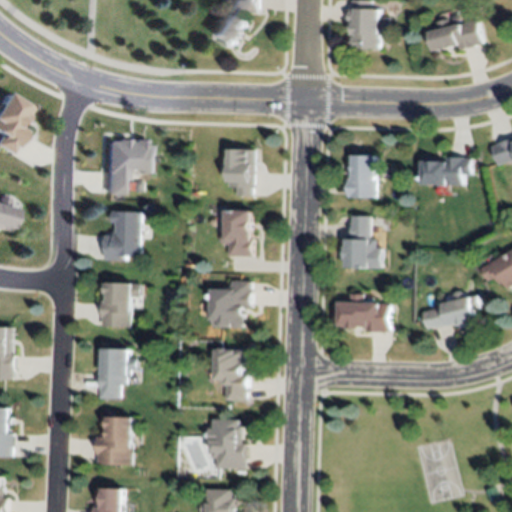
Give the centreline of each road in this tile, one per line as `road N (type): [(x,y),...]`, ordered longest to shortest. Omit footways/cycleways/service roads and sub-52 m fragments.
road 1 (residential): [(0,29),(81,86),(122,94),(396,109),(477,100),(511,86)]
road 2 (residential): [(295,511),(310,0)]
road 3 (residential): [(81,86),(64,147),(52,511)]
road 4 (residential): [(511,356),(469,375),(298,374)]
